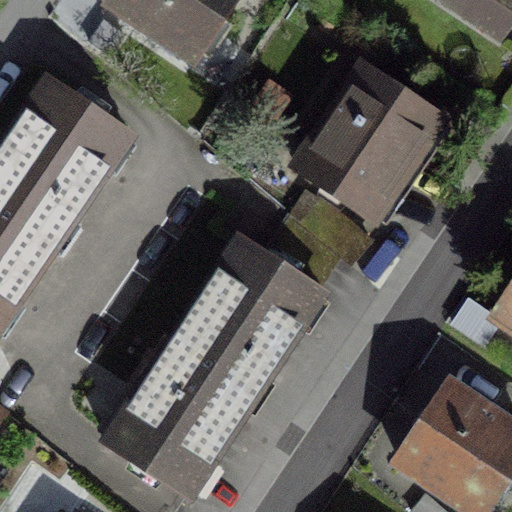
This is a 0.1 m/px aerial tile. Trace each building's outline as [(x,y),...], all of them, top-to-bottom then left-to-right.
[(230,0),(112,0),(111,3),(191,58),(230,0)] [(511,9),(511,0),(444,0),(497,33),(511,9)] [(440,118),(366,69),(298,171),(372,220),(440,118)] [(0,321),(128,135),(50,82),(0,155),(0,321)] [(309,187),(290,217),(340,257),(348,264),(369,237),(309,187)] [(290,217),(264,257),(316,291),(340,257),(290,217)] [(264,257),(241,242),(107,443),(185,495),(319,293),(316,291),(264,257)] [(511,296),(498,318),(511,327),(511,296)] [(481,511),(511,466),(511,427),(451,386),(400,462),(474,511),(481,511)]
